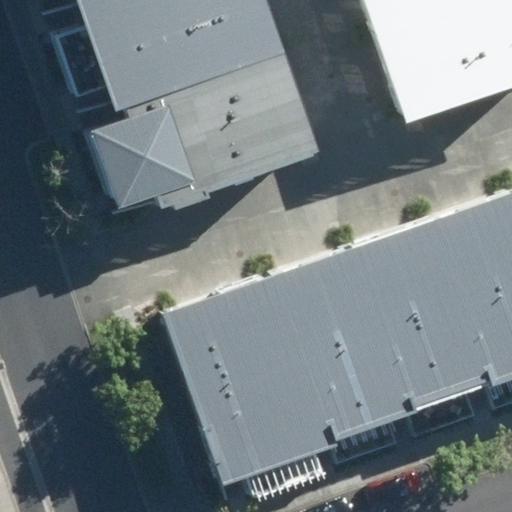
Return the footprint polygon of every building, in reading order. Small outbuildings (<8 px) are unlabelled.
[(54,0),(58,10),(85,0),(54,0)] [(103,107),(264,51),(246,0),(85,0),(58,10),(93,110),(103,107)] [(511,0),(341,0),(384,124),(511,78),(511,0)] [(264,51),(103,107),(139,210),(300,153),(264,51)] [(511,185),(143,316),(202,485),(313,448),(312,442),(511,372),(511,185)]
